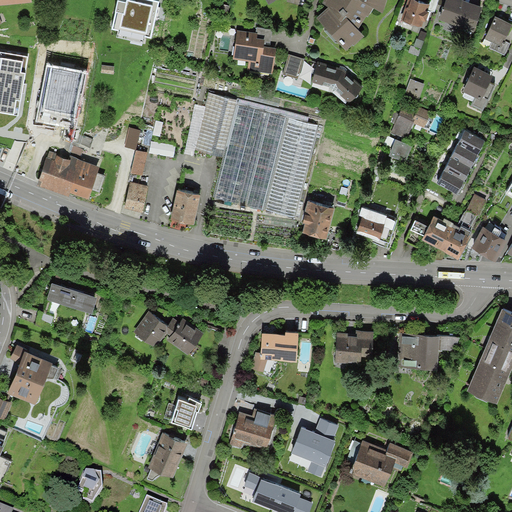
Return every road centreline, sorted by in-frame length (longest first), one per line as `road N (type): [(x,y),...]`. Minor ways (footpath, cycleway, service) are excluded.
road 1 (tertiary): [(485,279),(297,268),(191,251),(0,179)]
road 2 (residential): [(192,499),(256,316),(291,305),(448,316),(470,307),(485,279)]
